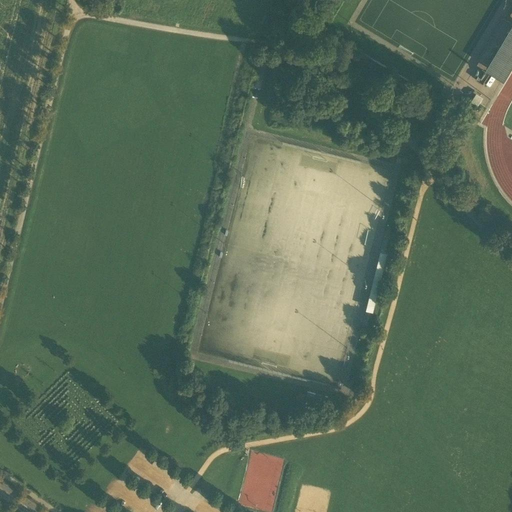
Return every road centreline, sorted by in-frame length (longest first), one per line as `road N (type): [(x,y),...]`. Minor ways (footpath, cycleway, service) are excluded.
road 1 (track): [(72,12),(310,57),(367,95),(403,142)]
road 2 (track): [(0,304),(72,12)]
